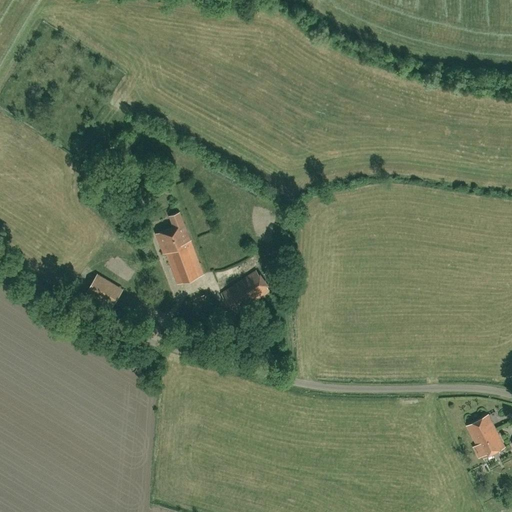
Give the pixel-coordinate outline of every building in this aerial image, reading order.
[(120,211),(130,217),(137,205),(128,199),(120,211)] [(204,274),(180,211),(170,215),(174,225),(156,234),(164,253),(167,252),(179,284),(204,274)] [(256,270),(221,293),(235,314),(270,291),(256,270)] [(83,290),(110,305),(120,287),(93,272),(83,290)] [(479,458),(483,456),(484,458),(505,447),(488,415),(467,425),(477,445),(473,447),(479,458)]
